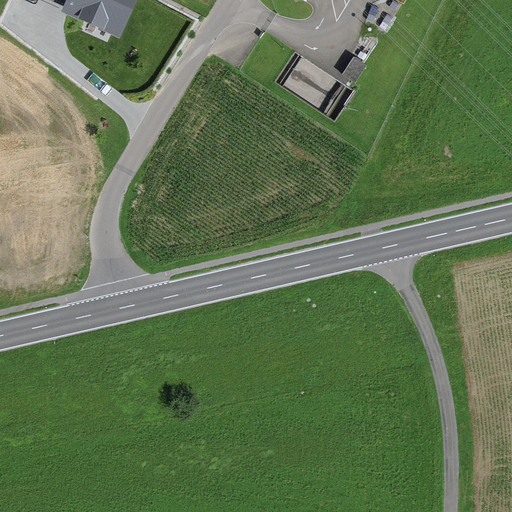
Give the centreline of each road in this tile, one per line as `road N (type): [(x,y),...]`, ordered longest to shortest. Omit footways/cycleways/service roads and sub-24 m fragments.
road 1 (secondary): [(120,308),(511,221)]
road 2 (residential): [(230,0),(109,207),(106,245),(120,308)]
road 3 (unknown): [(40,0),(156,119)]
road 4 (secondary): [(0,336),(120,308)]
